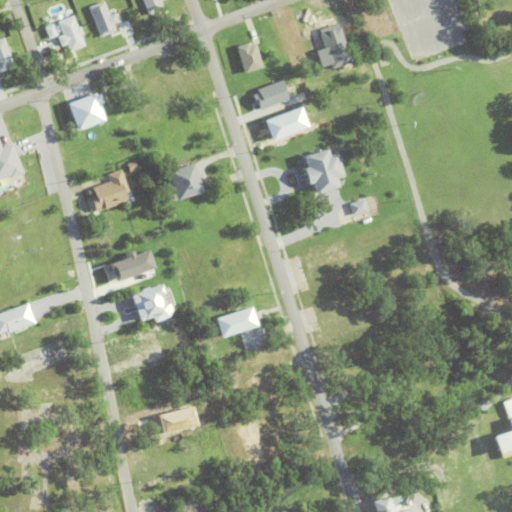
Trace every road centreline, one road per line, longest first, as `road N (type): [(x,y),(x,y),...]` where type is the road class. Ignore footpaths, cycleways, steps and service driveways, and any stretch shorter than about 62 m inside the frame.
road 1 (residential): [(190,0),(357,511)]
road 2 (residential): [(39,94),(132,511)]
road 3 (residential): [(287,0),(47,91)]
